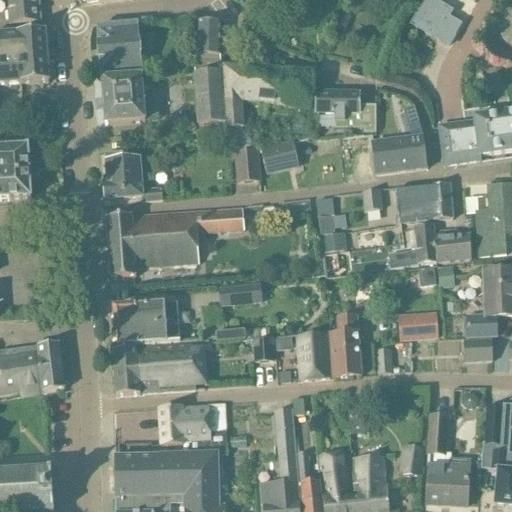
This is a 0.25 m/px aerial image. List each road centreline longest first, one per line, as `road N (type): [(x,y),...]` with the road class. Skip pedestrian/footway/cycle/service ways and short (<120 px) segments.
road 1 (residential): [(511,382),(89,406)]
road 2 (residential): [(82,215),(436,178)]
road 3 (residential): [(436,178),(424,109),(412,99),(315,72),(236,37),(211,0)]
road 4 (tertiary): [(82,215),(71,21)]
road 5 (residential): [(89,406),(82,215)]
road 6 (tertiary): [(71,21),(190,0)]
